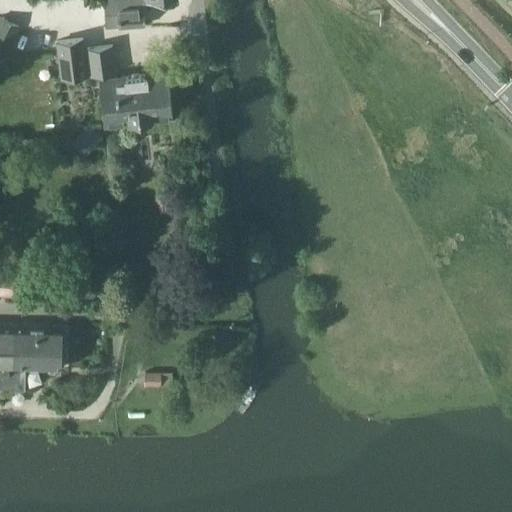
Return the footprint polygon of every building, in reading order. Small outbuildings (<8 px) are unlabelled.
[(103,0),(107,26),(123,24),(148,22),(146,1),(154,0),(103,0)] [(0,50),(7,54),(21,25),(2,15),(0,20),(0,50)] [(64,74),(90,71),(87,34),(60,37),(64,74)] [(93,71),(117,69),(114,42),(90,45),(93,71)] [(131,120),(155,117),(154,116),(173,114),(169,70),(100,77),(104,120),(131,118),(131,120)] [(65,266),(92,265),(92,254),(89,223),(61,225),(64,254),(65,266)] [(17,283),(18,276),(0,273),(0,294),(15,297),(17,283)] [(62,367),(63,323),(0,322),(0,385),(25,385),(25,367),(62,367)] [(171,372),(145,371),(144,385),(170,386),(171,372)]
